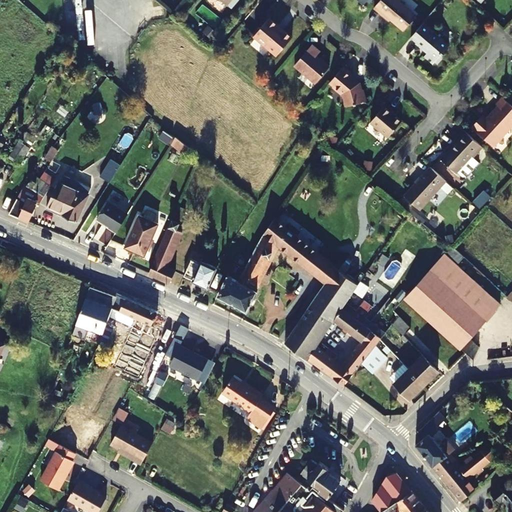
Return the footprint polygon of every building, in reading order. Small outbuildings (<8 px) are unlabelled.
[(404,30),(417,15),(399,0),(380,0),(374,7),(381,13),(382,11),(404,30)] [(280,26),(271,18),(255,36),(277,55),(293,37),(285,30),(283,31),(278,27),(280,26)] [(450,44),(424,22),(411,37),(429,51),(425,56),(434,63),(450,44)] [(321,51),(313,44),(295,65),(316,83),(330,67),(317,55),(321,51)] [(355,74),(344,65),(330,82),(334,86),(334,88),(339,92),(342,92),(343,92),(346,102),(349,104),(366,100),(363,86),(361,87),(360,82),(353,76),(355,74)] [(52,88),(64,95),(72,83),(61,75),(52,88)] [(511,104),(503,97),(497,103),(499,105),(484,121),(480,117),(472,126),(493,146),(511,125),(511,104)] [(388,137),(402,121),(392,112),(393,110),(386,104),(370,122),(388,137)] [(149,118),(139,111),(136,115),(146,122),(149,118)] [(43,141),(51,128),(46,124),(38,136),(43,141)] [(483,146),(465,129),(449,146),(451,147),(440,158),(457,172),(458,171),(463,176),(466,176),(479,162),(473,156),(483,146)] [(18,165),(36,139),(28,133),(22,142),(19,141),(8,157),(18,165)] [(187,146),(176,137),(171,143),(183,153),(187,146)] [(45,159),(50,162),(57,151),(52,148),(45,159)] [(111,160),(100,177),(110,183),(121,166),(111,160)] [(446,180),(431,166),(404,195),(420,209),(446,180)] [(39,179),(50,186),(54,180),(44,172),(39,179)] [(31,173),(23,187),(42,200),(50,187),(50,186),(39,179),(31,173)] [(63,175),(60,182),(87,194),(90,187),(63,175)] [(88,195),(87,194),(60,182),(59,182),(47,208),(76,221),(88,195)] [(40,204),(42,200),(23,187),(9,214),(29,223),(37,203),(40,204)] [(116,233),(127,214),(107,201),(96,218),(109,226),(108,228),(116,233)] [(180,222),(185,209),(178,206),(172,219),(180,222)] [(147,210),(144,217),(153,221),(156,214),(147,210)] [(144,255),(158,224),(153,221),(144,217),(139,215),(125,247),(144,255)] [(275,244),(279,246),(325,282),(336,266),(275,218),(263,233),(275,244)] [(177,229),(180,222),(172,219),(148,274),(169,283),(175,270),(166,266),(181,231),(177,229)] [(257,292),(256,291),(252,289),(275,244),(263,233),(239,282),(228,276),(217,297),(247,312),(257,292)] [(252,289),(256,291),(279,246),(275,244),(252,289)] [(463,257),(453,247),(448,252),(459,262),(463,257)] [(405,298),(474,359),(479,346),(471,338),(501,305),(444,254),(405,298)] [(192,280),(191,281),(208,289),(217,268),(208,263),(210,258),(205,256),(202,261),(200,261),(199,263),(190,260),(183,276),(192,280)] [(358,284),(336,266),(325,282),(316,294),(284,342),(292,347),(307,359),(317,345),(335,319),(342,308),(358,284)] [(87,329),(103,333),(108,318),(114,303),(116,297),(89,287),(73,335),(84,338),(87,329)] [(137,352),(141,344),(148,330),(157,314),(117,296),(116,297),(114,303),(108,318),(103,333),(100,340),(107,342),(114,326),(135,336),(129,347),(137,352)] [(362,341),(343,365),(317,345),(307,359),(343,385),(362,363),(375,346),(381,339),(370,330),(342,308),(335,319),(362,341)] [(404,336),(412,329),(399,315),(398,316),(392,324),(404,336)] [(376,322),(370,330),(381,339),(387,330),(376,322)] [(180,325),(174,336),(181,340),(183,339),(188,329),(180,325)] [(167,339),(148,330),(141,344),(164,355),(170,344),(166,341),(167,339)] [(201,390),(215,366),(174,342),(160,366),(201,390)] [(375,346),(362,363),(373,374),(388,358),(375,346)] [(391,350),(387,346),(382,350),(386,354),(391,350)] [(494,359),(511,356),(511,347),(493,350),(494,359)] [(438,371),(423,356),(409,368),(424,384),(438,371)] [(403,363),(393,373),(399,379),(394,383),(409,399),(424,384),(409,368),(403,363)] [(394,383),(399,379),(393,373),(389,377),(394,383)] [(251,411),(249,413),(256,418),(253,422),(262,427),(275,407),(261,397),(263,394),(249,385),(248,387),(233,377),(222,392),(251,411)] [(122,423),(128,410),(119,405),(112,418),(122,423)] [(438,428),(436,427),(446,417),(439,410),(415,434),(415,444),(461,500),(475,489),(466,478),(469,475),(456,460),(453,462),(447,456),(455,449),(447,439),(440,446),(430,436),(438,428)] [(247,417),(253,422),(256,418),(249,413),(247,417)] [(132,456),(131,458),(141,464),(153,443),(122,425),(111,444),(132,456)] [(67,473),(74,460),(72,459),(77,453),(61,444),(45,473),(63,483),(68,473),(67,473)] [(340,511),(343,509),(327,498),(340,480),(327,471),(329,468),(320,461),(318,464),(310,459),(299,474),(313,485),(308,491),(286,473),(271,490),(274,492),(258,511),(255,509),(252,511),(340,511)] [(80,476),(101,491),(107,484),(86,468),(80,476)] [(372,501),(381,511),(411,491),(396,473),(387,475),(372,501)] [(79,478),(68,497),(93,511),(97,511),(106,496),(91,487),(92,486),(79,478)] [(502,501),(507,506),(506,511),(511,511),(511,488),(507,488),(507,495),(499,485),(490,493),(499,504),(502,501)] [(274,492),(271,490),(255,509),(258,511),(274,492)] [(411,491),(381,511),(380,511),(424,511),(426,511),(411,491)]
